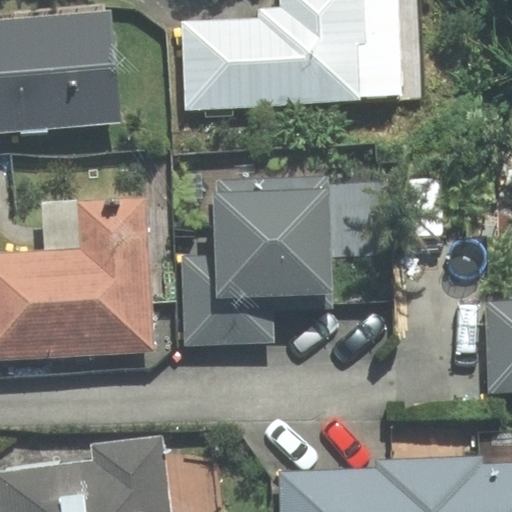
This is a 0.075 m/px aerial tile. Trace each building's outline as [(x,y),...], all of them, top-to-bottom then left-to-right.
[(188,108),(423,97),(418,0),(280,0),(281,9),(260,10),(260,19),(184,22),(188,108)] [(109,12),(0,21),(0,130),(118,120),(109,12)] [(274,342),(273,309),(332,307),(328,177),(214,180),(216,256),(183,257),(186,345),(274,342)] [(0,357),(152,349),(143,201),(43,207),(45,253),(0,255),(0,357)] [(511,301),(488,303),(491,390),(511,389),(511,301)] [(95,462),(0,473),(0,498),(1,511),(170,511),(162,438),(93,446),(95,462)] [(282,474),(283,511),(511,511),(511,464),(482,466),(481,456),(377,461),(378,470),(282,474)]
